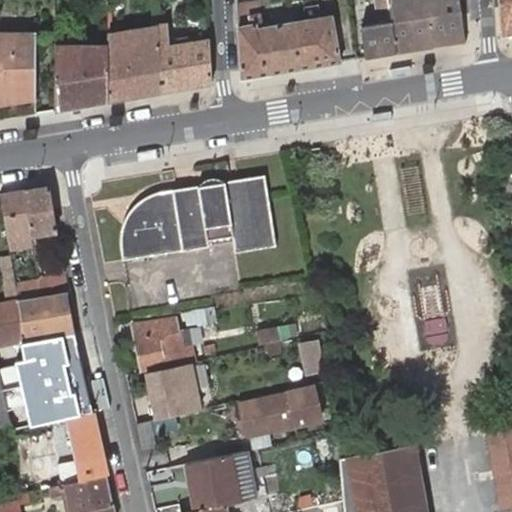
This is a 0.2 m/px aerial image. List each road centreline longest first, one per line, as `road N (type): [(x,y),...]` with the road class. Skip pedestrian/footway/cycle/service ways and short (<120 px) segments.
road 1 (residential): [(68,145),(148,511)]
road 2 (tertiary): [(229,118),(494,76)]
road 3 (tertiary): [(68,145),(229,118)]
